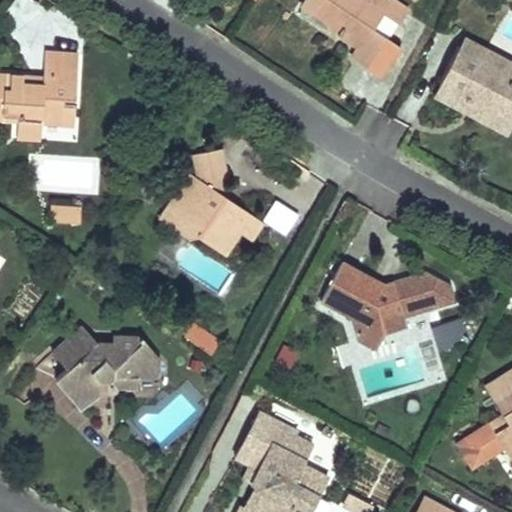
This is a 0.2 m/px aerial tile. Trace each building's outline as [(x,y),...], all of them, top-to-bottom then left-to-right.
[(361,0),(308,0),(303,9),(327,26),(359,47),(356,52),(353,56),(370,68),(389,41),(376,33),(386,17),(398,25),(407,11),(391,0),(361,0),(362,0),(361,0)] [(327,26),(324,30),(356,52),(359,47),(327,26)] [(511,130),(511,61),(462,36),(430,99),(508,139),(511,130)] [(0,73),(0,116),(17,118),(16,126),(41,128),(41,120),(64,122),(65,103),(75,104),(79,52),(46,50),(44,76),(44,85),(32,84),(32,75),(0,73)] [(44,76),(32,75),(32,84),(44,85),(44,76)] [(65,103),(64,122),(75,122),(75,104),(65,103)] [(16,126),(16,137),(41,138),(41,128),(16,126)] [(183,215),(172,229),(187,238),(197,239),(224,257),(242,232),(253,240),(264,223),(228,200),(223,207),(218,193),(216,178),(224,176),(219,148),(193,152),(198,175),(196,178),(186,194),(179,189),(168,205),(183,215)] [(190,174),(179,189),(186,194),(196,178),(190,174)] [(344,203),(334,222),(345,228),(355,209),(344,203)] [(50,204),(49,220),(79,221),(80,206),(50,204)] [(168,205),(158,219),(172,229),(183,215),(168,205)] [(424,275),(391,285),(390,285),(382,287),(374,291),(367,287),(371,282),(340,264),(319,303),(348,319),(356,345),(393,332),(390,323),(387,315),(399,311),(398,311),(425,302),(428,311),(452,303),(447,288),(424,275)] [(371,282),(367,287),(374,291),(382,287),(371,282)] [(425,302),(398,311),(399,311),(387,315),(390,323),(428,311),(425,302)] [(431,328),(438,352),(465,344),(457,319),(431,328)] [(219,344),(192,326),(184,339),(210,357),(219,344)] [(67,370),(56,380),(70,396),(94,398),(99,393),(101,379),(109,380),(111,376),(119,387),(138,387),(138,380),(153,380),(158,373),(157,359),(139,339),(113,336),(112,351),(105,352),(82,327),(52,354),(67,370)] [(511,368),(483,387),(501,415),(455,442),(471,467),(502,447),(505,451),(511,446),(511,368)] [(94,398),(70,396),(82,408),(94,398)] [(254,491),(242,511),(243,511),(294,511),(298,507),(303,511),(312,494),(316,496),(327,477),(300,462),(308,448),(291,439),(293,434),(254,414),(230,463),(244,470),(252,475),(246,487),(254,491)] [(244,470),(238,482),(246,487),(252,475),(244,470)] [(312,494),(303,511),(305,511),(307,511),(316,496),(312,494)] [(337,511),(369,511),(372,506),(345,494),(337,511)] [(451,511),(424,499),(417,511),(451,511)]
